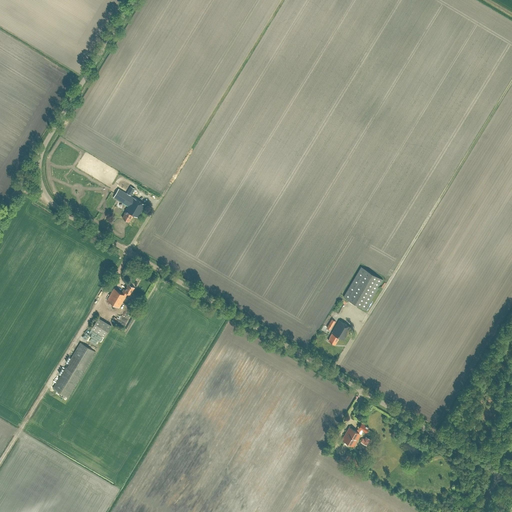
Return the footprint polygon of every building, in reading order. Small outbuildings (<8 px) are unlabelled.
[(135,188),(130,185),(126,192),(119,188),(114,197),(128,205),(125,210),(126,210),(124,213),(125,213),(122,217),(129,221),(131,217),(132,218),(134,214),(137,217),(145,204),(131,195),(135,188)] [(383,279),(361,266),(343,296),(365,309),(383,279)] [(135,287),(129,283),(125,289),(123,288),(121,292),(114,288),(107,300),(119,307),(127,293),(130,294),(135,287)] [(136,301),(131,298),(130,300),(129,299),(126,304),(132,307),(136,301)] [(112,325),(98,317),(91,328),(105,336),(112,325)] [(335,321),(332,319),(327,327),(330,329),(335,321)] [(351,327),(339,319),(332,333),(330,336),(331,336),(328,340),(335,344),(339,337),(344,340),(351,327)] [(95,351),(80,342),(53,387),(68,396),(95,351)] [(369,427),(361,423),(359,427),(359,428),(357,431),(349,426),(342,438),(354,445),(361,433),(363,430),(366,432),(369,427)] [(371,439),(366,436),(365,438),(364,438),(361,442),(367,445),(371,439)] [(363,463),(348,454),(344,459),(359,468),(363,463)]
